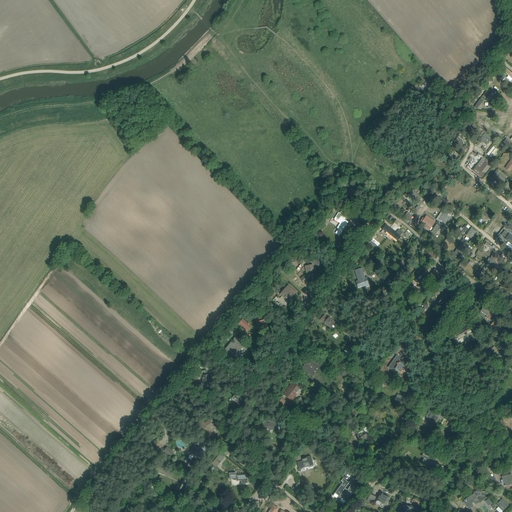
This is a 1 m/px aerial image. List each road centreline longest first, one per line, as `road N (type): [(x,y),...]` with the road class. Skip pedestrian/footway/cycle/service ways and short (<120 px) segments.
road 1 (track): [(511,362),(426,500),(350,469),(268,406)]
road 2 (track): [(214,33),(156,81),(93,102),(0,117)]
road 3 (track): [(352,177),(201,346)]
road 4 (track): [(201,346),(68,511)]
road 5 (track): [(511,310),(352,177)]
